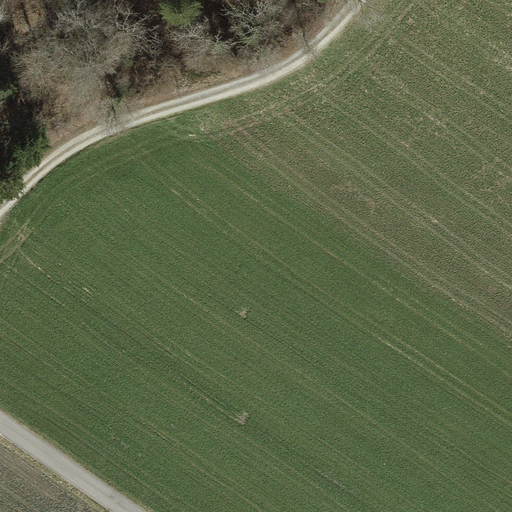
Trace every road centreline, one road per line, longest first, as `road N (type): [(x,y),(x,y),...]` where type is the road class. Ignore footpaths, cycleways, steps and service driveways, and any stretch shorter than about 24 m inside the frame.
road 1 (track): [(361,0),(307,58),(251,88),(75,141),(0,209)]
road 2 (unclassified): [(0,422),(129,511)]
